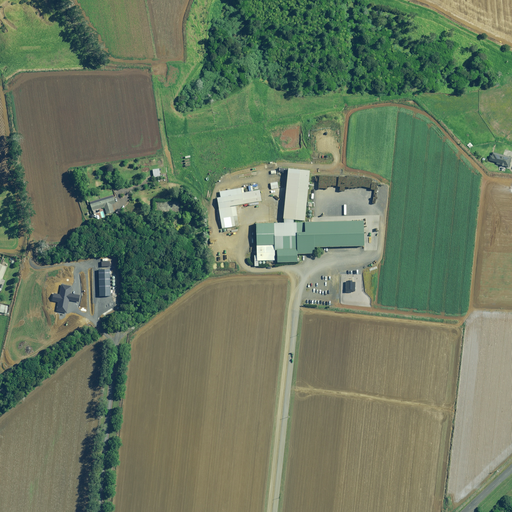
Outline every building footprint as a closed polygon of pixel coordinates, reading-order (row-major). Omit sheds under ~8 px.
[(511,157),(492,152),(491,156),(490,155),(488,160),(496,163),(496,164),(509,167),(511,157)] [(287,171),(282,219),(303,221),(308,173),(287,171)] [(280,181),(279,178),(269,180),(269,183),(270,183),(271,189),(278,188),(277,182),(280,181)] [(216,199),(221,229),(232,227),(229,209),(255,204),(253,192),(216,199)] [(113,197),(110,198),(110,197),(90,202),(92,211),(104,207),(106,214),(114,212),(112,205),(115,204),(113,197)] [(359,245),(358,225),(252,225),(253,265),(295,265),(295,257),(310,257),(310,245),(359,245)] [(0,288),(0,290),(1,291),(5,281),(2,279),(7,267),(6,266),(8,260),(2,258),(0,263),(0,288)] [(10,306),(0,304),(0,312),(7,314),(7,312),(8,313),(10,306)]
